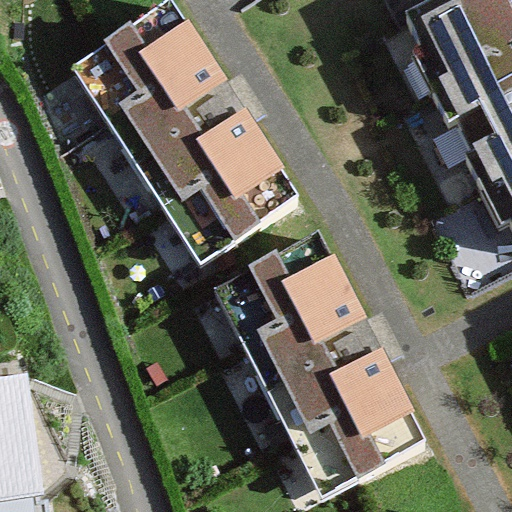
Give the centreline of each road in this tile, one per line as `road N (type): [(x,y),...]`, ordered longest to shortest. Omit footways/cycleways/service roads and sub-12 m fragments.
road 1 (unknown): [(259,0),(259,18),(303,111),(511,454)]
road 2 (residential): [(0,134),(60,245),(142,511)]
